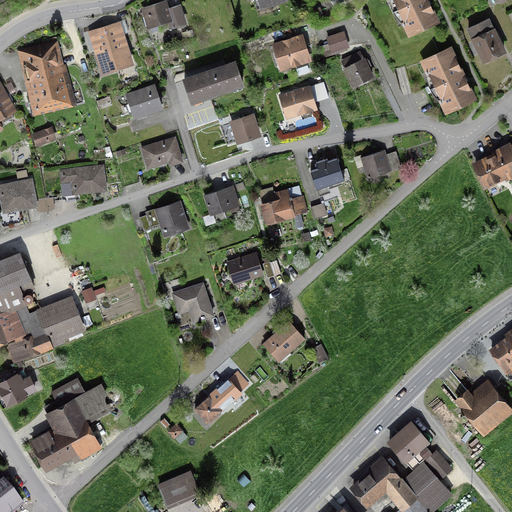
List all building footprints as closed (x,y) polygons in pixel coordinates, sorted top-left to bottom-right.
[(171,0),(149,0),(145,1),(153,27),(173,21),(175,25),(192,20),(184,1),(173,4),(171,0)] [(293,1),(293,0),(259,0),(262,10),(293,1)] [(438,22),(427,0),(392,0),(409,35),(438,22)] [(511,53),(493,18),(469,30),(487,67),(511,53)] [(126,21),(104,28),(116,66),(131,61),(123,34),(129,31),(126,21)] [(102,70),(116,66),(104,28),(85,34),(88,45),(94,43),(102,70)] [(346,32),(328,38),(336,56),(352,50),(346,32)] [(304,36),(273,46),(282,72),(313,63),(304,36)] [(76,108),(57,42),(18,52),(36,118),(76,108)] [(475,99),(451,49),(422,63),(446,113),(475,99)] [(167,52),(159,53),(162,67),(170,66),(167,52)] [(368,58),(345,70),(355,90),(380,79),(368,58)] [(235,62),(182,80),(191,105),(244,88),(235,62)] [(0,125),(2,123),(19,113),(1,82),(0,82),(0,125)] [(167,111),(158,86),(127,96),(136,120),(167,111)] [(312,87),(280,97),(287,120),(319,111),(312,87)] [(229,121),(237,145),(262,137),(254,113),(229,121)] [(59,141),(55,131),(33,136),(38,147),(59,141)] [(183,162),(175,136),(140,147),(147,170),(168,164),(169,167),(183,162)] [(511,143),(509,137),(471,159),(489,202),(511,189),(511,143)] [(386,151),(361,159),(371,181),(404,170),(399,156),(386,151)] [(337,160),(310,168),(318,193),(346,184),(337,160)] [(108,192),(105,167),(59,169),(64,196),(108,192)] [(34,179),(0,186),(0,196),(5,215),(42,208),(34,179)] [(235,187),(204,197),(210,217),(242,208),(235,187)] [(279,202),(262,206),(268,229),(304,219),(309,211),(305,198),(294,200),(291,191),(277,194),(279,202)] [(182,203),(157,210),(162,229),(164,237),(190,231),(182,203)] [(144,234),(162,229),(157,210),(146,212),(147,217),(140,219),(144,234)] [(261,276),(254,253),(228,262),(236,285),(261,276)] [(23,330),(14,308),(9,296),(32,286),(19,255),(0,262),(0,339),(16,333),(23,330)] [(275,275),(270,262),(262,264),(268,278),(275,275)] [(218,315),(206,285),(174,294),(186,329),(218,315)] [(23,330),(16,333),(20,343),(11,347),(16,360),(88,331),(75,297),(29,316),(24,304),(14,308),(23,330)] [(308,342),(292,322),(266,344),(283,364),(308,342)] [(511,331),(507,335),(508,338),(491,350),(510,376),(511,374),(511,331)] [(24,372),(0,383),(0,387),(8,404),(33,391),(24,372)] [(245,392),(230,376),(194,412),(210,428),(245,392)] [(54,429),(30,442),(47,475),(103,449),(87,422),(111,409),(103,385),(87,392),(79,380),(55,392),(61,404),(45,415),(54,429)] [(511,417),(511,406),(490,380),(473,392),(471,391),(457,401),(486,438),(511,417)] [(177,425),(169,431),(173,437),(182,431),(177,425)] [(434,448),(414,426),(392,445),(411,468),(434,448)] [(437,452),(428,460),(442,475),(450,468),(437,452)] [(385,489),(401,508),(415,496),(403,483),(385,462),(353,490),(366,505),(385,489)] [(428,511),(430,511),(450,495),(424,465),(403,483),(415,496),(428,511)] [(191,470),(159,485),(171,507),(203,494),(191,470)] [(0,511),(16,511),(26,506),(4,475),(0,477),(0,511)] [(428,511),(415,496),(401,508),(396,511),(428,511)]
